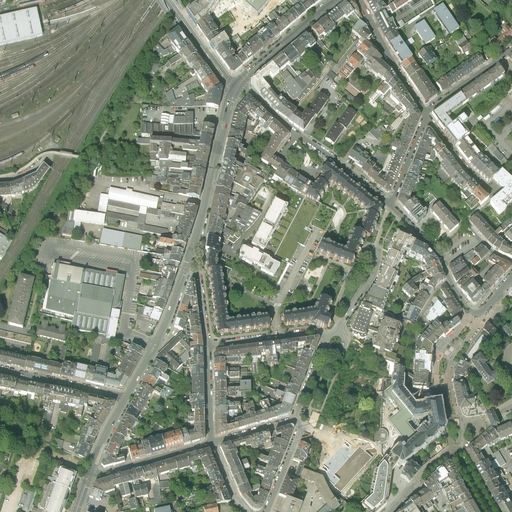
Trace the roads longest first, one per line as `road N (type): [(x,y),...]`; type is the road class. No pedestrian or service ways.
road 1 (residential): [(391,203),(235,87)]
road 2 (primary): [(191,255),(235,87)]
road 3 (primary): [(126,399),(191,255)]
road 4 (primary): [(235,87),(338,0)]
road 5 (residential): [(358,0),(425,115)]
road 6 (residential): [(0,369),(126,399)]
road 7 (residential): [(90,472),(213,442)]
road 8 (residential): [(207,345),(313,332),(329,337)]
